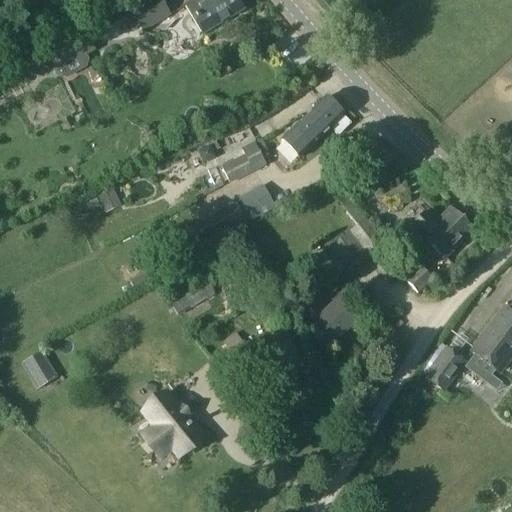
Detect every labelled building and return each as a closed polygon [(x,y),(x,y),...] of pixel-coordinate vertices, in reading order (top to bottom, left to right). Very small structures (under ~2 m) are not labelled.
[(145,29),(171,14),(162,0),(151,0),(134,10),(145,29)] [(198,0),(188,6),(204,33),(240,13),(232,0),(198,0)] [(55,73),(56,72),(85,55),(93,51),(84,34),(45,56),(55,73)] [(22,68),(0,77),(0,83),(2,89),(26,78),(22,68)] [(325,99),(304,119),(313,129),(322,121),(331,129),(330,129),(338,137),(350,125),(331,106),(325,99)] [(313,129),(304,119),(281,142),(299,160),(323,136),(330,129),(331,129),(322,121),(313,129)] [(220,168),(229,185),(264,167),(252,144),(240,150),(243,156),(220,168)] [(214,172),(201,178),(208,195),(222,190),(214,172)] [(262,188),(240,199),(252,221),(274,209),(262,188)] [(111,191),(95,199),(103,215),(119,208),(111,191)] [(348,195),(336,204),(353,227),(365,218),(348,195)] [(245,224),(234,204),(190,228),(201,249),(245,224)] [(409,245),(419,254),(427,246),(433,251),(461,222),(448,210),(435,224),(425,214),(410,229),(420,239),(418,241),(415,239),(409,245)] [(364,221),(327,250),(341,268),(346,275),(367,259),(386,283),(402,270),(386,249),(364,221)] [(472,233),(461,222),(433,251),(427,246),(419,254),(430,265),(439,256),(445,262),(451,255),(457,249),(472,233)] [(405,283),(417,294),(430,280),(419,269),(405,283)] [(183,299),(189,309),(213,294),(207,285),(183,299)] [(338,301),(338,300),(337,300),(337,301),(310,326),(309,326),(310,327),(309,327),(310,327),(328,347),(329,347),(340,337),(356,321),(357,321),(357,320),(356,320),(338,301)] [(511,315),(505,310),(471,354),(498,374),(511,355),(511,315)] [(223,349),(232,362),(246,351),(237,339),(223,349)] [(261,378),(275,371),(285,366),(288,372),(287,372),(287,373),(288,373),(289,373),(288,372),(298,368),(298,369),(299,368),(298,368),(299,367),(298,367),(286,342),(287,342),(286,341),(286,342),(286,341),(285,341),(285,342),(252,358),(251,358),(251,359),(252,359),(260,377),(260,378),(261,378)] [(446,350),(425,379),(442,392),(464,364),(446,350)] [(40,354),(20,367),(35,393),(56,380),(40,354)] [(183,417),(166,396),(143,416),(154,429),(142,438),(160,459),(171,450),(177,458),(200,438),(183,417)]
